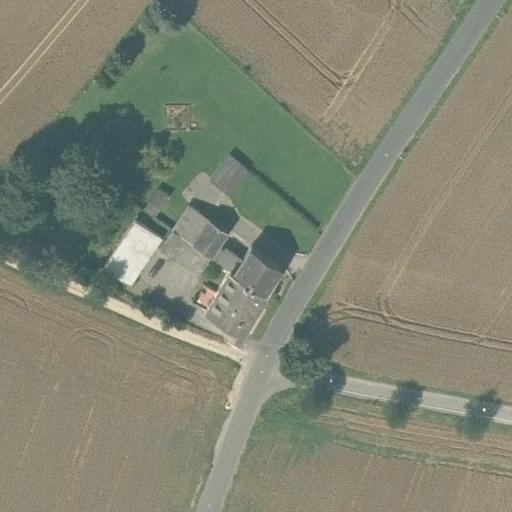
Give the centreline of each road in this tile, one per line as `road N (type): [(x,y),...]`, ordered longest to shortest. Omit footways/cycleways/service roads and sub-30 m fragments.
road 1 (unclassified): [(265,367),(301,290),(493,0)]
road 2 (track): [(0,252),(265,367)]
road 3 (unclassified): [(265,367),(511,418)]
road 4 (unclassified): [(207,511),(265,367)]
